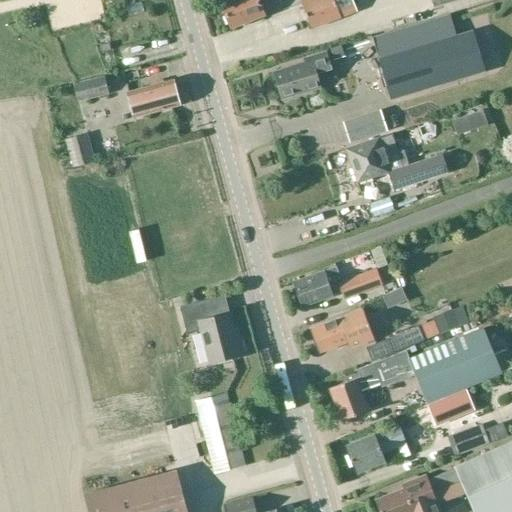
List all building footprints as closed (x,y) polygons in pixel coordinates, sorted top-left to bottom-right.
[(259,1),(260,0),(227,0),(221,2),(231,28),(265,15),(259,1)] [(455,0),(302,0),(301,1),(312,29),(357,11),(352,0),(431,0),(434,7),(455,0)] [(485,71),(473,31),(456,36),(449,15),(372,38),(379,59),(391,99),(485,71)] [(316,73),(331,69),(326,52),(304,59),(305,63),(274,72),(282,99),(320,88),(316,73)] [(104,76),(73,84),(78,101),(109,94),(104,76)] [(128,92),(131,105),(135,117),(180,105),(173,80),(128,92)] [(346,140),(388,126),(382,109),(340,122),(346,140)] [(392,134),(346,149),(358,182),(389,172),(394,189),(417,181),(448,171),(442,154),(403,167),(392,134)] [(63,142),(70,169),(91,164),(84,137),(63,142)] [(292,229),(270,235),(272,246),(295,239),(292,229)] [(329,283),(341,279),(336,267),(295,281),(303,306),(333,296),(329,283)] [(344,299),(382,285),(377,269),(338,283),(344,299)] [(210,363),(244,354),(240,336),(236,337),(230,313),(210,318),(206,300),(180,307),(187,333),(201,329),(210,363)] [(362,309),(310,329),(319,353),(348,342),(350,348),(374,339),(362,309)] [(433,318),(440,335),(460,327),(452,309),(433,318)] [(429,322),(389,338),(394,352),(434,336),(429,322)] [(426,401),(500,372),(511,367),(505,350),(493,355),(483,328),(409,357),(413,369),(426,401)] [(360,390),(413,369),(409,357),(406,349),(357,369),(360,377),(330,389),(342,421),(368,410),(360,390)] [(246,465),(227,393),(196,401),(214,474),(246,465)] [(490,443),(508,436),(503,423),(485,430),(490,443)] [(459,453),(488,442),(481,425),(452,436),(459,453)] [(382,453),(406,443),(399,426),(375,436),(375,435),(345,447),(356,473),(385,462),(382,453)] [(175,436),(179,453),(189,451),(185,434),(175,436)] [(404,489),(376,500),(380,511),(439,511),(437,505),(438,504),(433,493),(462,482),(474,511),(509,511),(511,511),(511,441),(455,467),(456,469),(428,480),(426,475),(403,484),(404,489)] [(191,511),(181,470),(177,471),(88,493),(92,511),(191,511)] [(255,511),(252,498),(225,505),(226,511),(281,511),(280,509),(268,511),(255,511)]
